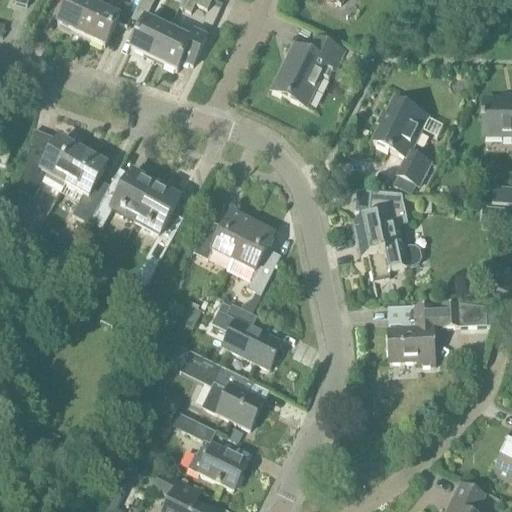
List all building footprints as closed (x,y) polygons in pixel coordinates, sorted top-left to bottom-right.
[(26,10),(28,0),(15,0),(14,6),(26,10)] [(80,40),(99,0),(88,0),(87,5),(75,0),(70,0),(57,28),(71,35),(69,38),(88,47),(89,44),(80,40)] [(99,0),(80,40),(89,44),(104,51),(118,20),(107,14),(114,0),(113,0),(99,0)] [(155,0),(141,0),(130,24),(140,30),(155,0)] [(212,2),(207,0),(185,0),(180,11),(191,16),(195,8),(207,13),(212,2)] [(320,0),(340,10),(344,0),(320,0)] [(152,64),(167,33),(144,22),(140,30),(129,53),(152,64)] [(167,33),(152,64),(175,76),(180,66),(191,71),(205,41),(193,35),(189,44),(167,33)] [(333,71),(341,55),(317,43),(309,59),(293,51),(271,96),(305,112),(326,67),(333,71)] [(366,71),(370,64),(364,60),(360,68),(366,71)] [(405,163),(427,121),(393,104),(372,146),(405,163)] [(511,104),(482,105),(482,141),(511,141),(511,104)] [(64,188),(82,157),(58,144),(35,135),(21,197),(34,203),(48,179),(64,188)] [(0,169),(7,171),(11,155),(2,153),(0,162),(0,169)] [(82,157),(64,188),(85,200),(73,220),(78,222),(74,229),(84,235),(89,227),(108,191),(97,185),(105,171),(82,157)] [(418,190),(429,168),(412,159),(401,182),(418,190)] [(133,228),(156,188),(131,174),(128,180),(120,175),(89,229),(98,234),(109,214),(133,228)] [(156,188),(133,228),(157,242),(143,267),(154,273),(182,224),(171,218),(180,202),(156,188)] [(403,253),(398,230),(403,229),(401,220),(406,219),(402,199),(370,196),(356,196),(355,216),(359,216),(361,225),(352,226),(358,252),(366,250),(373,286),(390,283),(389,277),(407,273),(416,271),(419,269),(420,266),(421,262),(421,259),(420,256),(418,254),(414,252),(411,251),(403,253)] [(233,267),(252,228),(230,218),(223,232),(209,226),(194,257),(208,264),(211,257),(233,267)] [(252,228),(233,267),(254,277),(247,292),(262,299),(281,261),(266,253),(273,239),(252,228)] [(269,376),(282,348),(252,333),(257,323),(221,305),(216,315),(239,326),(225,354),(269,376)] [(436,371),(434,332),(461,331),(460,309),(436,309),(415,310),(416,333),(386,334),(387,368),(416,367),(416,371),(436,371)] [(465,327),(492,326),(492,310),(464,311),(465,327)] [(335,363),(356,365),(359,339),(338,337),(335,363)] [(263,407),(256,403),(250,400),(255,389),(223,373),(215,389),(229,396),(218,419),(249,435),(263,407)] [(212,452),(208,450),(215,437),(174,416),(168,429),(180,436),(206,448),(199,462),(196,461),(190,474),(234,496),(248,467),(213,451),(212,452)] [(511,440),(494,476),(511,485),(511,440)] [(198,511),(194,510),(200,499),(162,480),(155,494),(171,502),(166,511),(198,511)] [(478,511),(484,502),(462,490),(451,511),(478,511)]
